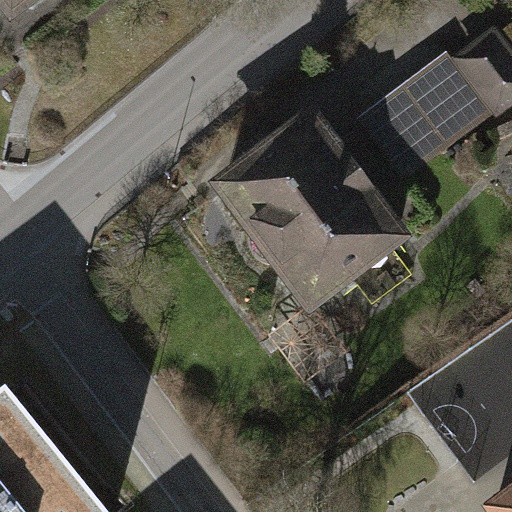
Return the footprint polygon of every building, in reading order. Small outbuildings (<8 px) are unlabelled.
[(66,0),(0,0),(0,36),(9,48),(66,0)] [(451,57),(362,123),(407,183),(495,116),(451,57)] [(310,117),(205,192),(304,329),(409,254),(310,117)] [(104,511),(6,392),(0,396),(0,511),(104,511)] [(511,511),(511,481),(475,509),(477,511),(511,511)]
